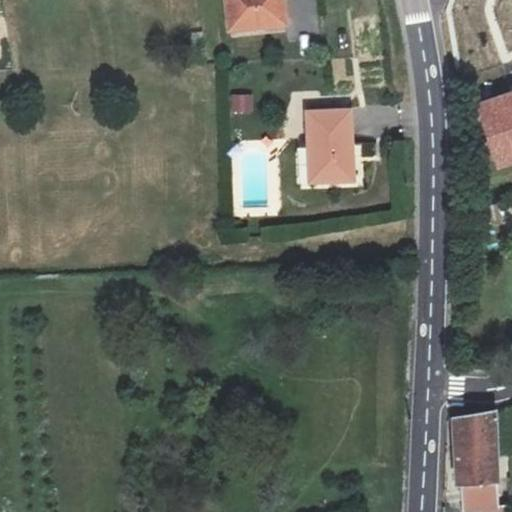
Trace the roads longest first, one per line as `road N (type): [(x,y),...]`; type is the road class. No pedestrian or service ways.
road 1 (unclassified): [(427,387),(432,124),(413,0)]
road 2 (unclassified): [(421,511),(427,387)]
